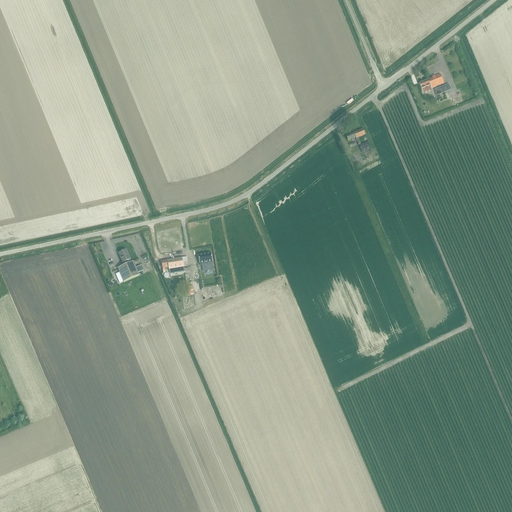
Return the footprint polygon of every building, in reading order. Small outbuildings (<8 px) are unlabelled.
[(428,79),(428,80),(420,83),(424,93),(432,90),(431,89),(444,84),(440,74),(428,79)] [(358,138),(365,135),(363,129),(346,136),(348,141),(356,138),(362,152),(372,148),(369,142),(361,145),(358,138)] [(371,149),(367,152),(371,160),(375,158),(371,149)] [(121,276),(117,278),(119,283),(123,282),(139,276),(138,273),(135,268),(133,262),(131,263),(129,260),(130,260),(126,250),(118,253),(122,263),(123,263),(124,265),(117,268),(121,276)] [(210,253),(198,255),(199,264),(200,264),(202,264),(202,266),(203,271),(213,269),(212,262),(210,253)] [(186,257),(161,261),(163,273),(165,273),(164,269),(166,268),(168,268),(168,270),(169,270),(169,273),(181,271),(180,268),(183,267),(188,266),(186,257)]
